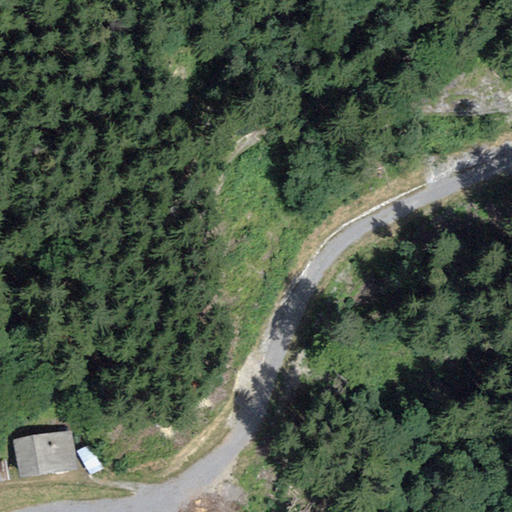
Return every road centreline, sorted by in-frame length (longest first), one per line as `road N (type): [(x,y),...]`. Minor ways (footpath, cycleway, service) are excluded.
road 1 (track): [(511,164),(434,193),(341,245),(302,303),(253,442),(233,458),(161,494),(69,511)]
road 2 (track): [(511,106),(293,112),(230,162),(215,187),(155,207),(98,201),(0,174)]
road 3 (track): [(0,483),(66,477),(161,494)]
